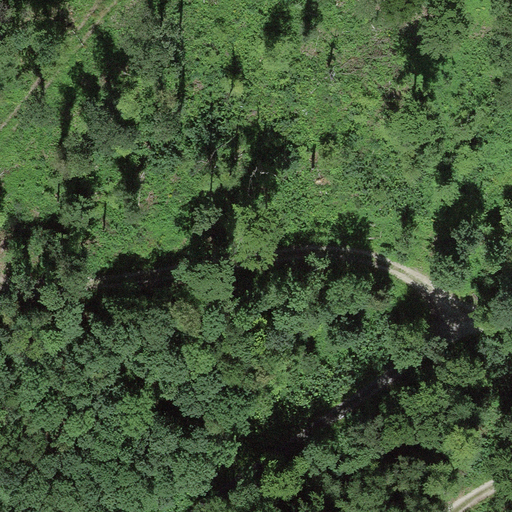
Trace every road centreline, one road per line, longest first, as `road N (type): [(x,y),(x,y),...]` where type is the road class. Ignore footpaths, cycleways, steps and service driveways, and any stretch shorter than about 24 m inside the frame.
road 1 (track): [(472,325),(457,298),(432,279),(363,252),(297,251),(40,285),(0,279)]
road 2 (track): [(472,325),(194,511)]
road 3 (track): [(404,266),(511,176)]
